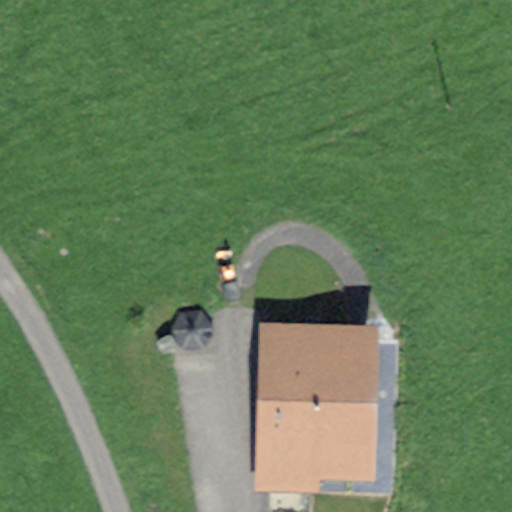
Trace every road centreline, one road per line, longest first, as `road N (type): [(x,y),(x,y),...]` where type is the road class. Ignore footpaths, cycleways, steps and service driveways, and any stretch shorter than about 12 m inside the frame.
road 1 (track): [(113,511),(49,356),(0,281)]
road 2 (track): [(232,511),(228,325)]
